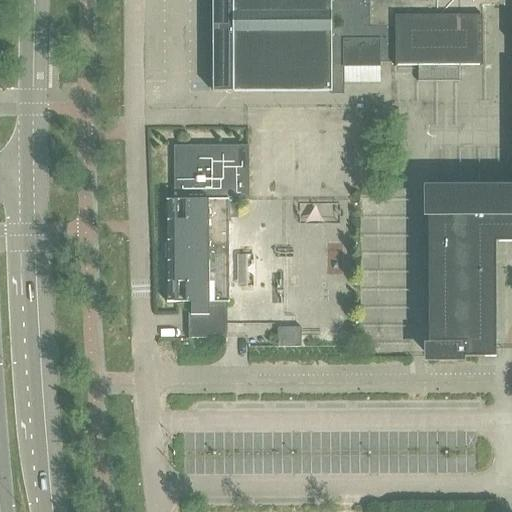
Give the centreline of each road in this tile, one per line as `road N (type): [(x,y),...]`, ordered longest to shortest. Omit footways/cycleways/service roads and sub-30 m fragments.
road 1 (secondary): [(50,511),(33,340),(31,179)]
road 2 (secondary): [(31,157),(27,0)]
road 3 (unknown): [(240,376),(254,249)]
